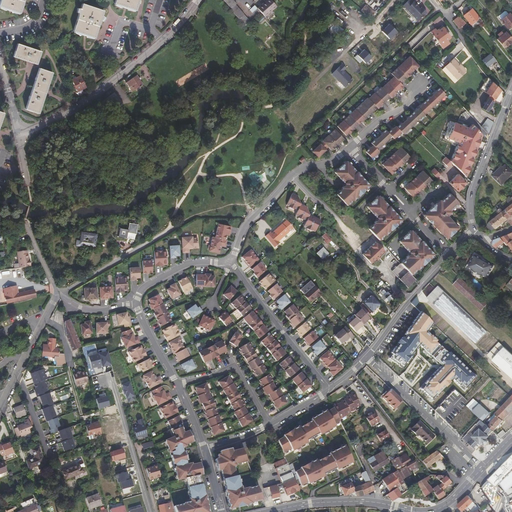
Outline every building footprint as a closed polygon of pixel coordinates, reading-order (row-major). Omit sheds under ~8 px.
[(24,0),(0,0),(0,1),(0,6),(20,13),(24,0)] [(139,0),(115,0),(114,3),(136,10),(139,0)] [(223,0),(231,9),(236,5),(236,4),(232,0),(223,0)] [(260,12),(266,19),(273,13),(271,11),(276,7),(269,0),(268,0),(263,5),(262,4),(257,9),(260,12)] [(407,0),(405,0),(400,5),(415,21),(424,12),(419,7),(417,9),(415,7),(416,6),(411,1),(409,2),(407,0)] [(104,11),(82,3),(73,31),(95,38),(104,11)] [(361,10),(368,16),(373,10),(366,4),(361,10)] [(236,5),(231,9),(238,18),(243,13),(236,5)] [(341,19),(349,13),(343,6),(335,12),(341,19)] [(479,18),(471,9),(463,16),(470,25),(479,18)] [(508,13),(500,19),(499,19),(506,28),(511,22),(511,16),(508,12),(508,13)] [(243,14),(239,18),(253,34),(257,30),(243,14)] [(315,26),(324,33),(333,24),(324,16),(319,21),(315,26)] [(465,24),(459,16),(452,22),(458,30),(465,24)] [(479,18),(470,25),(472,27),(480,20),(479,18)] [(333,24),(324,33),(333,42),(342,32),(333,24)] [(436,32),(435,31),(434,29),(429,33),(412,50),(416,54),(434,38),(442,49),(448,44),(445,41),(448,38),(442,29),(438,31),(436,32)] [(511,40),(511,38),(505,31),(502,33),(500,31),(497,33),(499,36),(496,39),(503,47),(504,47),(505,47),(507,45),(511,40)] [(338,43),(340,45),(347,38),(345,35),(338,43)] [(41,51),(17,43),(13,56),(36,64),(41,51)] [(488,68),(496,61),(490,54),(482,61),(488,68)] [(410,57),(404,63),(413,72),(415,70),(416,71),(420,67),(410,57)] [(452,84),(464,73),(463,72),(463,71),(461,68),(460,69),(452,60),(440,70),(452,84)] [(354,79),(345,69),(346,68),(342,63),(331,73),(345,87),(354,79)] [(413,72),(404,63),(398,69),(407,79),(411,75),(411,74),(413,72)] [(52,72),(39,68),(26,109),(39,113),(52,72)] [(407,79),(398,69),(392,74),(395,77),(401,84),(403,82),(404,82),(407,79)] [(84,82),(78,70),(70,74),(75,86),(84,82)] [(137,74),(126,82),(129,87),(131,85),(134,89),(143,83),(137,74)] [(395,77),(388,83),(397,92),(400,90),(401,91),(404,87),(401,84),(395,77)] [(501,90),(487,78),(480,90),(489,97),(483,107),(488,111),(494,102),(493,101),(501,90)] [(397,92),(388,83),(382,89),(391,98),(392,99),(396,95),(395,95),(397,92)] [(382,89),(382,88),(375,94),(384,103),(387,101),(387,102),(391,98),(382,89)] [(433,96),(439,102),(444,97),(443,96),(445,94),(440,88),(436,92),(435,93),(433,96)] [(113,92),(99,102),(105,111),(115,104),(117,107),(120,106),(118,103),(120,101),(113,92)] [(384,103),(375,94),(369,100),(378,108),(379,109),(382,106),(382,105),(384,103)] [(425,102),(431,107),(433,106),(434,106),(439,102),(433,96),(431,98),(430,97),(425,102)] [(369,100),(368,99),(362,104),(371,114),(373,111),(374,112),(378,108),(369,100)] [(429,109),(431,107),(425,102),(421,106),(421,107),(419,109),(425,115),(430,110),(429,109)] [(371,114),(362,104),(356,110),(366,120),(369,117),(369,116),(371,114)] [(420,120),(425,115),(419,109),(416,111),(412,115),(417,121),(419,119),(420,120)] [(366,120),(356,110),(350,116),(359,125),(361,123),(362,123),(366,120)] [(415,122),(417,121),(412,115),(407,119),(407,120),(405,122),(411,128),(416,123),(415,122)] [(359,125),(350,116),(344,121),(354,131),(357,128),(357,127),(359,125)] [(482,126),(490,134),(494,123),(488,117),(482,126)] [(354,131),(344,121),(338,127),(347,136),(350,134),(350,135),(354,131)] [(457,144),(450,162),(452,163),(466,177),(483,136),(472,124),(468,127),(450,121),(445,139),(457,144)] [(406,133),(411,128),(405,122),(403,124),(402,124),(397,128),(402,133),(403,134),(405,132),(406,133)] [(402,133),(397,128),(396,127),(394,129),(393,129),(389,133),(392,136),(394,139),(396,137),(397,138),(402,133)] [(342,141),(344,140),(336,130),(330,136),(338,145),(340,144),(342,141)] [(389,133),(386,130),(381,135),(382,135),(380,138),(385,144),(390,139),(390,138),(392,136),(389,133)] [(329,148),(333,152),(337,148),(336,147),(338,145),(330,136),(323,141),(329,148)] [(385,144),(380,138),(377,140),(377,139),(372,144),(374,146),(378,149),(379,148),(380,148),(385,144)] [(327,150),(329,148),(323,141),(320,144),(321,145),(313,152),(319,158),(327,151),(327,150)] [(378,149),(374,146),(372,148),(371,148),(367,152),(372,158),(374,156),(375,157),(380,152),(378,149)] [(395,154),(404,163),(406,161),(407,161),(411,158),(401,148),(395,154)] [(501,155),(495,149),(493,154),(498,159),(501,155)] [(506,158),(509,155),(504,149),(501,151),(506,158)] [(389,159),(398,168),(400,166),(401,167),(405,163),(404,163),(395,154),(389,159)] [(395,171),(398,168),(389,159),(383,165),(392,175),(396,172),(395,171)] [(343,189),(337,195),(348,206),(354,200),(354,201),(370,186),(357,172),(347,162),(336,173),(340,178),(346,185),(343,188),(343,189)] [(503,184),(511,174),(511,171),(506,166),(499,173),(497,172),(494,175),(503,184)] [(435,178),(439,174),(434,169),(430,173),(435,178)] [(423,171),(417,177),(426,186),(428,184),(429,184),(433,181),(423,171)] [(461,178),(457,174),(448,182),(457,191),(460,188),(462,189),(464,187),(463,185),(465,182),(464,181),(465,180),(461,177),(461,178)] [(426,186),(417,177),(411,182),(420,192),(422,189),(423,190),(427,187),(426,186)] [(420,192),(411,182),(405,188),(414,198),(418,195),(417,194),(420,192)] [(302,204),(299,197),(292,194),(288,205),(292,207),(291,208),(296,210),(296,209),(300,210),(298,216),(302,217),(301,219),(306,221),(306,219),(310,221),(308,226),(312,228),(311,229),(316,231),(316,230),(320,231),(325,219),(312,215),(309,207),(302,204)] [(424,215),(425,216),(441,234),(442,234),(447,239),(458,228),(453,223),(454,223),(447,216),(451,213),(450,211),(458,204),(450,194),(441,202),(440,200),(439,201),(425,214),(424,215)] [(376,223),(370,229),(380,240),(386,234),(387,235),(403,220),(388,205),(380,196),(368,207),(373,213),(379,219),(375,223),(376,223)] [(511,225),(511,224),(511,218),(506,210),(502,213),(500,209),(496,213),(497,215),(490,221),(490,222),(489,224),(487,227),(490,231),(495,228),(506,219),(511,225)] [(217,221),(214,235),(224,237),(225,232),(226,229),(229,230),(230,224),(217,221)] [(293,229),(287,222),(271,235),(270,233),(265,237),(275,248),(279,244),(278,242),(293,229)] [(114,239),(124,242),(125,236),(133,239),(137,228),(127,225),(125,232),(117,229),(114,239)] [(408,257),(401,263),(412,274),(418,268),(418,269),(427,260),(434,254),(417,235),(416,236),(411,230),(400,241),(411,253),(407,257),(408,257)] [(83,241),(82,245),(95,246),(96,233),(80,231),(79,240),(79,241),(83,241)] [(326,233),(323,236),(328,241),(331,239),(326,233)] [(180,235),(181,250),(187,250),(187,247),(187,245),(191,245),(196,245),(196,235),(191,236),(191,234),(189,234),(188,234),(186,234),(185,235),(180,235)] [(224,244),(226,238),(224,237),(214,235),(211,234),(210,241),(208,243),(207,246),(208,248),(218,251),(219,245),(220,243),(221,243),(224,244)] [(511,240),(507,235),(493,240),(492,245),(495,248),(503,243),(506,246),(508,246),(511,250),(511,240)] [(167,243),(168,255),(174,255),(174,253),(178,253),(177,242),(167,243)] [(386,251),(377,242),(364,255),(372,264),(378,258),(379,260),(382,258),(380,256),(386,251)] [(322,259),(329,253),(324,247),(317,254),(322,259)] [(164,248),(152,249),(153,264),(159,264),(159,263),(161,262),(165,262),(164,248)] [(247,264),(249,267),(259,259),(251,249),(242,257),(245,261),(247,263),(247,264)] [(482,275),(486,278),(494,266),(474,255),(475,253),(473,252),(466,266),(472,270),(472,271),(481,276),(482,275)] [(31,269),(30,261),(29,256),(29,253),(20,253),(20,257),(21,263),(16,263),(16,269),(31,269)] [(140,258),(141,271),(150,270),(149,257),(144,257),(144,258),(140,258)] [(253,273),(257,277),(267,269),(260,262),(252,269),(255,272),(253,273)] [(408,287),(417,279),(412,274),(401,263),(393,271),(408,287)] [(127,265),(128,278),(134,277),(133,275),(138,275),(137,265),(127,265)] [(377,267),(372,271),(379,279),(384,275),(377,267)] [(202,285),(202,273),(199,273),(199,272),(194,272),(194,285),(202,285)] [(208,272),(202,272),(202,273),(202,285),(212,285),(212,274),(208,274),(208,272)] [(261,283),(265,288),(275,279),(272,275),(271,276),(268,273),(259,281),(261,283)] [(112,275),(113,290),(119,289),(121,289),(125,288),(124,274),(112,275)] [(184,275),(176,280),(182,292),(187,289),(186,288),(190,286),(184,275)] [(481,297),(459,277),(453,284),(481,310),(487,303),(481,297)] [(168,286),(164,288),(169,297),(178,293),(172,282),(167,284),(168,286)] [(227,298),(235,289),(233,287),(234,287),(229,283),(221,292),(227,298)] [(269,294),(273,299),(282,291),(276,283),(268,290),(270,293),(269,294)] [(395,296),(383,283),(381,285),(383,286),(378,291),(382,295),(388,302),(395,296)] [(109,284),(97,285),(97,297),(101,297),(101,296),(105,296),(110,295),(109,284)] [(318,296),(322,292),(315,284),(304,293),(309,299),(316,294),(317,295),(318,296)] [(94,285),(81,286),(82,297),(87,297),(90,297),(90,298),(94,298),(94,285)] [(13,292),(12,286),(0,289),(0,291),(2,300),(9,299),(9,300),(31,296),(29,288),(13,292)] [(475,344),(486,332),(438,286),(427,298),(475,344)] [(146,303),(149,308),(151,307),(160,302),(155,293),(146,298),(148,302),(146,303)] [(229,301),(235,308),(243,300),(242,298),(242,297),(239,293),(229,301)] [(277,305),(280,309),(290,301),(284,293),(275,300),(278,304),(277,305)] [(378,303),(369,294),(361,301),(370,311),(378,303)] [(243,300),(235,308),(240,314),(249,307),(247,304),(248,304),(244,299),(243,300)] [(160,302),(151,307),(153,311),(151,312),(154,317),(165,311),(160,302)] [(190,317),(200,310),(197,305),(195,306),(193,303),(184,309),(190,317)] [(285,315),(289,319),(298,311),(292,303),(284,310),(287,313),(285,315)] [(354,315),(361,323),(370,316),(361,306),(353,314),(354,315)] [(227,314),(222,309),(218,313),(219,314),(216,316),(224,324),(230,319),(227,314)] [(254,313),(251,309),(241,316),(246,323),(255,316),(254,314),(254,313)] [(165,311),(154,317),(158,325),(169,319),(167,316),(168,316),(166,310),(165,311)] [(303,318),(298,311),(289,319),(291,321),(290,322),(294,326),(303,318)] [(420,311),(412,323),(414,324),(411,327),(410,326),(404,334),(406,335),(403,338),(402,337),(398,343),(399,344),(397,347),(396,346),(391,353),(392,354),(389,358),(399,365),(400,363),(403,366),(406,362),(408,363),(412,357),(411,356),(416,348),(419,344),(435,359),(433,361),(437,364),(438,362),(441,365),(432,374),(434,376),(431,378),(430,377),(420,387),(433,400),(443,389),(442,388),(444,385),(446,387),(450,381),(449,380),(452,377),(464,389),(475,377),(449,352),(448,353),(435,341),(436,340),(427,331),(433,323),(420,311)] [(208,329),(212,319),(207,317),(204,316),(205,315),(201,313),(196,324),(208,329)] [(126,314),(115,316),(118,327),(123,325),(124,328),(130,327),(129,321),(127,321),(126,318),(126,314)] [(252,329),(261,322),(259,320),(260,319),(256,315),(255,316),(246,323),(252,329)] [(347,322),(354,330),(361,323),(354,315),(347,322)] [(70,319),(62,323),(75,351),(83,347),(70,319)] [(310,327),(305,321),(296,328),(298,330),(297,331),(300,335),(310,327)] [(92,335),(90,322),(84,323),(85,325),(80,326),(82,337),(92,335)] [(100,325),(96,325),(96,335),(107,335),(107,329),(110,329),(109,322),(103,323),(103,324),(100,325)] [(162,335),(165,340),(178,333),(172,322),(160,329),(162,332),(163,334),(162,334),(162,335)] [(262,324),(261,322),(252,330),(257,336),(267,328),(263,323),(262,324)] [(349,337),(352,335),(344,325),(333,334),(339,342),(344,338),(347,335),(349,337)] [(317,336),(312,329),(303,337),(305,339),(304,340),(308,344),(317,336)] [(125,348),(139,343),(137,337),(134,338),(133,339),(131,335),(132,335),(130,330),(121,333),(123,338),(121,338),(122,340),(121,341),(122,343),(123,344),(125,348)] [(228,343),(233,346),(240,335),(233,331),(227,340),(229,342),(228,343)] [(269,331),(259,339),(264,346),(273,338),(271,336),(272,336),(269,331)] [(170,349),(171,353),(173,352),(182,347),(176,336),(166,341),(169,346),(170,349)] [(273,338),(264,346),(270,353),(279,345),(277,343),(278,342),(274,338),(273,338)] [(325,346),(319,338),(311,345),(314,348),(312,350),(316,354),(325,346)] [(67,362),(66,355),(59,354),(60,349),(55,349),(56,339),(49,339),(49,345),(43,345),(42,356),(55,358),(55,361),(57,361),(56,367),(67,367),(67,362)] [(212,343),(217,353),(220,352),(220,353),(225,351),(219,339),(212,343)] [(237,349),(240,354),(241,354),(251,348),(247,340),(237,346),(238,349),(237,349)] [(511,355),(507,351),(508,350),(498,341),(495,346),(504,354),(499,359),(508,368),(505,372),(511,378),(511,395),(511,397),(511,398),(511,355)] [(212,343),(205,347),(210,357),(212,356),(213,357),(218,354),(217,353),(212,343)] [(279,345),(270,353),(275,359),(284,352),(282,350),(283,349),(280,345),(279,345)] [(133,364),(146,357),(144,351),(143,351),(142,350),(140,346),(127,352),(133,364)] [(182,347),(173,352),(174,355),(173,355),(176,360),(187,354),(183,347),(182,347)] [(204,347),(197,351),(198,353),(202,361),(204,360),(205,361),(210,358),(210,357),(204,347)] [(251,348),(241,354),(243,356),(242,357),(245,362),(246,361),(255,355),(251,348)] [(335,359),(327,349),(319,356),(322,360),(324,363),(326,366),(327,365),(335,359)] [(89,357),(93,369),(98,367),(99,369),(103,368),(99,354),(89,357)] [(287,354),(278,362),(283,369),(292,361),(290,359),(291,358),(287,354)] [(260,362),(255,355),(246,361),(247,364),(246,364),(249,369),(251,368),(260,362)] [(189,358),(178,363),(181,368),(183,368),(185,371),(194,366),(189,358)] [(342,366),(336,358),(335,359),(327,365),(330,368),(329,370),(332,374),(342,366)] [(142,373),(153,367),(149,359),(137,365),(139,370),(141,370),(142,373)] [(496,363),(505,372),(508,368),(499,359),(496,363)] [(292,361),(283,369),(288,375),(298,367),(294,363),(292,361)] [(260,362),(251,368),(252,370),(251,371),(254,376),(265,369),(261,362),(260,362)] [(45,381),(48,380),(44,369),(32,374),(34,379),(33,380),(35,385),(45,381)] [(300,369),(291,377),(296,384),(305,377),(303,375),(304,374),(300,369)] [(76,385),(88,382),(86,372),(81,373),(79,374),(74,375),(76,385)] [(149,389),(162,382),(159,377),(156,378),(155,379),(154,377),(151,372),(142,376),(142,377),(142,379),(143,382),(145,383),(149,389)] [(258,381),(261,386),(271,380),(272,380),(267,372),(257,378),(259,381),(258,381)] [(216,379),(221,387),(231,381),(231,380),(229,375),(228,376),(226,374),(216,379)] [(309,381),(306,376),(305,377),(296,384),(301,391),(310,383),(309,381)] [(271,380),(261,386),(262,388),(261,389),(264,394),(267,392),(275,387),(271,380)] [(50,393),(45,381),(35,385),(37,390),(38,393),(36,394),(38,397),(39,397),(50,393)] [(193,388),(195,393),(206,389),(207,389),(203,381),(193,385),(194,388),(193,388)] [(231,381),(221,387),(225,394),(234,389),(236,388),(233,383),(232,383),(231,381)] [(275,387),(267,392),(269,395),(268,395),(271,400),(272,400),(281,394),(277,386),(275,387)] [(394,405),(401,398),(389,386),(382,393),(394,405)] [(157,406),(171,399),(168,393),(165,394),(163,395),(162,392),(162,391),(160,387),(151,391),(153,395),(152,396),(153,398),(152,398),(154,401),(157,406)] [(206,389),(195,393),(196,396),(195,396),(197,402),(200,401),(209,397),(206,389)] [(236,391),(234,389),(225,394),(224,395),(228,402),(239,396),(240,396),(237,391),(236,391)] [(349,392),(355,403),(358,402),(351,389),(350,390),(349,392)] [(333,402),(331,402),(333,408),(337,415),(348,410),(348,409),(353,406),(352,405),(355,403),(349,392),(344,394),(343,396),(340,398),(339,400),(335,402),(333,402)] [(50,393),(39,397),(41,402),(42,402),(43,404),(45,409),(53,406),(54,405),(50,393)] [(281,394),(272,400),(273,402),(272,403),(275,407),(286,401),(281,394)] [(240,399),(239,396),(228,402),(233,410),(242,404),(244,403),(241,398),(240,399)] [(108,397),(97,400),(100,409),(110,406),(108,397)] [(209,397),(200,401),(200,404),(202,409),(212,405),(213,404),(210,397),(209,397)] [(488,420),(490,422),(497,415),(498,416),(501,414),(504,417),(511,409),(511,406),(507,401),(488,420)] [(164,419),(178,412),(175,407),(174,407),(173,405),(171,402),(159,408),(164,419)] [(478,416),(480,419),(482,420),(489,413),(479,403),(472,411),(478,416)] [(18,418),(27,414),(23,404),(14,407),(18,418)] [(243,407),(242,404),(233,410),(231,410),(236,418),(246,412),(247,411),(244,406),(243,407)] [(212,405),(202,409),(203,412),(202,412),(204,418),(205,417),(216,413),(212,405)] [(57,418),(53,406),(45,409),(42,410),(47,422),(49,421),(57,418)] [(337,415),(333,408),(328,411),(327,409),(312,418),(313,419),(300,426),(299,425),(284,434),(285,435),(278,439),(283,452),(291,447),(293,450),(308,441),(307,439),(320,432),(321,434),(336,425),(335,423),(340,421),(337,415)] [(369,413),(367,414),(364,416),(369,425),(378,420),(372,411),(369,413)] [(246,412),(236,418),(240,425),(251,418),(249,414),(248,414),(246,412)] [(216,413),(205,417),(206,420),(205,420),(207,425),(208,425),(219,421),(216,413)] [(487,425),(493,431),(498,425),(500,424),(503,421),(502,420),(504,417),(501,414),(498,416),(497,415),(490,422),(487,425)] [(167,421),(171,429),(180,424),(182,423),(179,418),(178,418),(177,416),(167,421)] [(32,427),(29,418),(24,420),(25,423),(17,426),(18,427),(15,429),(17,435),(21,434),(21,436),(31,432),(30,428),(32,427)] [(61,427),(57,418),(49,421),(52,430),(51,430),(52,434),(59,431),(58,428),(61,427)] [(426,439),(432,433),(417,418),(408,427),(414,433),(417,431),(426,439)] [(468,442),(475,449),(480,443),(481,445),(486,444),(489,441),(486,438),(488,436),(493,431),(487,425),(482,420),(480,419),(462,437),(468,442)] [(145,436),(145,438),(148,437),(143,420),(138,421),(139,424),(138,426),(137,428),(135,429),(137,438),(143,437),(145,436)] [(219,421),(208,425),(209,428),(208,428),(211,433),(222,429),(219,421)] [(102,435),(99,423),(94,424),(94,425),(87,427),(89,436),(90,440),(93,439),(93,435),(97,434),(97,436),(102,435)] [(184,432),(180,424),(171,429),(170,429),(174,437),(166,441),(171,452),(173,452),(176,467),(175,467),(178,480),(187,478),(192,499),(190,499),(190,502),(184,503),(184,504),(174,506),(175,511),(208,511),(205,494),(204,495),(201,484),(200,484),(198,474),(202,474),(199,462),(191,464),(190,462),(188,463),(187,459),(184,451),(183,447),(185,446),(185,445),(192,442),(188,431),(184,432)] [(379,441),(387,435),(383,428),(374,434),(379,441)] [(1,444),(0,444),(0,451),(1,455),(5,454),(14,452),(10,442),(5,444),(2,445),(1,444)] [(472,451),(475,449),(468,442),(465,445),(472,451)] [(353,461),(345,445),(329,453),(330,454),(317,461),(316,459),(300,466),(301,468),(295,471),(301,484),(308,481),(309,482),(324,475),(323,474),(336,468),(337,469),(353,461)] [(30,466),(44,461),(38,446),(32,448),(35,456),(27,459),(30,466)] [(255,481),(241,446),(231,449),(230,446),(219,449),(219,452),(216,453),(217,456),(214,457),(217,469),(220,468),(222,477),(222,478),(225,489),(224,489),(229,507),(251,502),(251,501),(262,498),(255,481)] [(124,449),(113,452),(115,460),(120,459),(121,461),(126,459),(124,449)] [(440,457),(442,456),(435,449),(430,452),(435,458),(439,456),(440,457)] [(374,460),(368,463),(368,464),(372,471),(387,462),(380,451),(372,456),(374,460)] [(386,455),(393,467),(396,465),(398,464),(404,460),(406,459),(407,458),(403,452),(396,456),(393,451),(386,455)] [(435,458),(430,452),(421,459),(426,465),(435,458)] [(366,459),(368,463),(374,460),(372,456),(372,455),(366,459)] [(511,455),(502,466),(501,465),(489,477),(488,479),(481,488),(482,489),(481,490),(483,492),(489,501),(493,504),(504,494),(506,492),(511,501),(511,455)] [(83,466),(74,472),(76,475),(87,469),(81,458),(77,460),(79,464),(81,463),(83,466)] [(275,467),(288,462),(286,458),(274,462),(275,467)] [(396,471),(400,478),(409,473),(407,470),(416,465),(412,459),(408,462),(406,463),(399,466),(398,468),(399,469),(400,473),(399,473),(398,470),(396,471)] [(66,476),(74,472),(83,466),(81,463),(79,464),(77,460),(61,469),(66,476)] [(282,483),(294,478),(288,462),(275,467),(282,483)] [(150,479),(160,476),(157,465),(147,468),(150,479)] [(350,493),(351,496),(361,495),(367,492),(373,490),(362,468),(360,470),(361,472),(360,473),(365,483),(359,486),(358,485),(357,485),(352,487),(350,482),(348,483),(340,487),(343,495),(350,493)] [(380,479),(388,492),(402,482),(400,478),(396,471),(395,470),(380,479)] [(128,472),(117,475),(119,482),(122,482),(124,489),(134,486),(132,479),(129,479),(128,472)] [(429,473),(414,482),(424,494),(427,492),(431,489),(425,481),(431,476),(429,473)] [(432,488),(433,490),(438,497),(443,493),(440,489),(450,481),(443,474),(435,473),(435,476),(440,481),(431,488),(432,488)] [(287,494),(299,490),(294,478),(282,483),(285,491),(287,494)] [(392,498),(406,489),(405,487),(402,482),(388,492),(385,494),(387,497),(390,495),(392,498)] [(271,497),(278,495),(276,484),(270,485),(271,490),(270,490),(270,494),(271,497)] [(469,492),(456,504),(462,510),(470,504),(472,506),(475,504),(470,497),(471,495),(469,492)] [(90,508),(102,505),(98,494),(87,497),(90,508)] [(160,511),(174,511),(174,510),(173,510),(171,501),(168,502),(169,503),(159,505),(160,511)]
